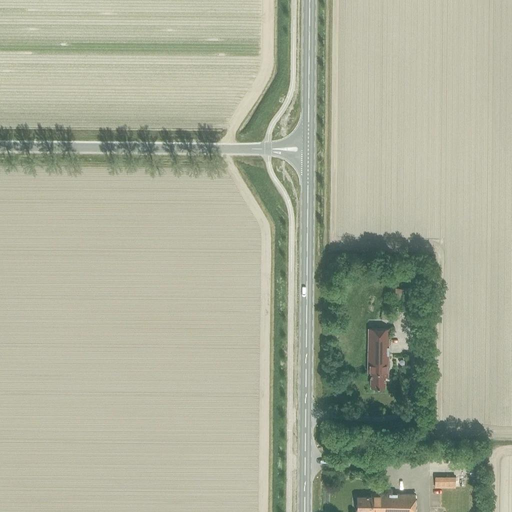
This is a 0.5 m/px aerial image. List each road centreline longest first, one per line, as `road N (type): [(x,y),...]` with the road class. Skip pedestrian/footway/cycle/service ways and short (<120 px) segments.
road 1 (secondary): [(304,511),(307,155)]
road 2 (unclassified): [(0,147),(271,149)]
road 3 (secondary): [(307,143),(309,0)]
